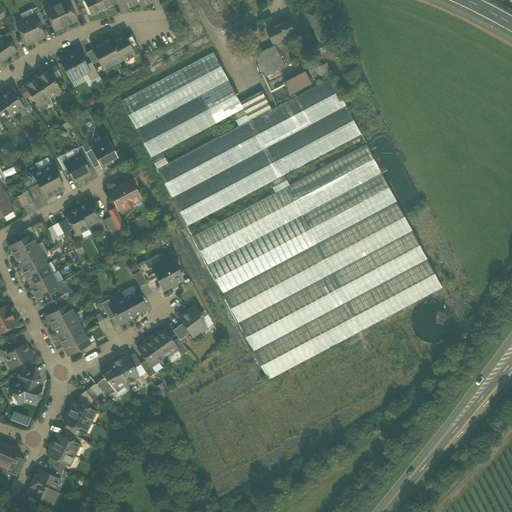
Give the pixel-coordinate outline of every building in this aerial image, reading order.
[(45,11),(54,31),(76,20),(74,17),(67,0),(64,1),(62,0),(59,2),(58,5),(45,11)] [(67,0),(74,17),(80,14),(73,0),(67,0)] [(87,14),(91,15),(111,5),(109,1),(108,0),(83,0),(87,7),(86,10),(87,14)] [(121,0),(126,9),(139,2),(142,7),(152,2),(150,0),(121,0)] [(34,15),(39,26),(44,24),(36,7),(31,10),(34,16),(34,15)] [(306,13),(312,26),(323,20),(317,8),(306,13)] [(20,14),(23,21),(34,16),(31,10),(30,9),(20,14)] [(17,26),(26,45),(44,36),(39,26),(34,15),(34,16),(23,21),(24,22),(17,26)] [(267,30),(275,45),(283,42),(296,35),(289,19),(267,30)] [(307,48),(312,59),(336,48),(323,20),(312,26),(320,42),(307,48)] [(8,40),(14,50),(20,46),(14,35),(8,40)] [(98,61),(103,70),(132,55),(133,52),(132,50),(126,39),(125,37),(122,36),(111,42),(110,41),(107,40),(93,47),(92,50),(98,61)] [(126,39),(132,50),(137,47),(132,36),(126,39)] [(0,60),(1,62),(16,51),(14,50),(8,40),(6,37),(0,41),(0,60)] [(283,42),(275,45),(285,67),(293,63),(283,42)] [(265,76),(285,67),(275,45),(255,55),(265,76)] [(59,60),(70,81),(86,73),(89,71),(86,65),(78,50),(59,60)] [(87,53),(91,62),(92,64),(98,61),(92,50),(87,53)] [(157,168),(249,120),(240,102),(213,51),(121,100),(157,168)] [(99,76),(92,64),(91,62),(86,65),(89,71),(86,73),(90,81),(99,76)] [(328,63),(317,67),(321,79),(333,74),(328,63)] [(48,70),(53,79),(60,75),(55,65),(48,70)] [(40,72),(34,76),(49,98),(61,90),(53,79),(48,70),(42,74),(40,72)] [(284,84),(290,95),(312,83),(306,72),(284,84)] [(101,80),(99,76),(90,81),(86,73),(70,81),(74,87),(85,81),(88,87),(101,80)] [(37,106),(49,98),(34,76),(28,79),(30,82),(24,86),(30,95),(37,106)] [(331,77),(271,108),(249,120),(157,168),(188,227),(270,183),(275,192),(193,236),(254,352),(269,380),(442,288),(369,149),(366,144),(289,184),(285,175),(362,135),(331,77)] [(18,90),(22,96),(24,99),(30,95),(24,86),(18,90)] [(284,97),(286,94),(285,90),(282,88),(279,88),(276,92),(276,95),(280,98),(284,97)] [(11,90),(0,97),(0,98),(12,115),(18,110),(17,109),(22,106),(18,100),(11,90)] [(262,91),(240,102),(249,120),(271,108),(262,91)] [(30,107),(24,99),(22,96),(18,100),(22,106),(25,110),(30,107)] [(0,123),(12,115),(0,98),(0,123)] [(99,166),(101,169),(109,164),(108,163),(118,158),(106,136),(101,139),(99,136),(92,140),(94,143),(88,146),(90,150),(99,166)] [(84,163),(89,160),(85,152),(82,146),(76,149),(79,154),(84,163)] [(63,162),(79,154),(76,149),(75,148),(56,158),(63,171),(67,169),(63,162)] [(90,150),(85,152),(89,160),(94,168),(99,166),(90,150)] [(67,169),(74,183),(90,175),(84,163),(79,154),(63,162),(67,169)] [(38,171),(51,164),(47,158),(35,164),(38,171)] [(37,184),(45,199),(64,189),(51,164),(38,171),(32,174),(37,184)] [(26,175),(32,187),(37,184),(32,174),(32,172),(26,175)] [(111,197),(117,208),(123,205),(124,205),(125,207),(132,203),(131,201),(138,197),(129,180),(110,190),(113,196),(111,197)] [(9,190),(3,193),(8,202),(14,199),(9,190)] [(22,194),(28,204),(33,202),(27,191),(22,194)] [(0,194),(0,205),(8,202),(3,193),(0,194)] [(23,207),(28,204),(22,194),(17,197),(23,207)] [(13,211),(8,202),(0,205),(0,217),(3,216),(12,211),(13,211)] [(89,202),(77,208),(87,226),(99,220),(89,202)] [(88,228),(87,226),(77,208),(65,214),(67,218),(72,228),(73,230),(72,233),(74,235),(77,236),(79,235),(80,232),(88,228)] [(111,217),(116,227),(123,224),(114,208),(108,211),(111,217)] [(12,211),(3,216),(6,221),(15,216),(12,211)] [(104,221),(111,235),(118,231),(116,227),(111,217),(104,221)] [(58,224),(63,233),(72,228),(67,218),(57,223),(58,224)] [(57,236),(63,233),(58,224),(52,227),(57,236)] [(47,229),(52,239),(57,236),(52,227),(52,226),(47,229)] [(18,234),(21,240),(30,235),(34,233),(31,227),(18,234)] [(12,252),(14,256),(36,245),(30,235),(21,240),(9,246),(12,251),(12,252)] [(36,245),(41,255),(47,252),(41,242),(36,245)] [(17,261),(20,266),(41,255),(36,245),(14,256),(16,261),(17,261)] [(22,272),(24,276),(46,264),(41,255),(20,266),(22,271),(22,272)] [(157,277),(164,290),(171,286),(171,288),(172,287),(173,287),(175,286),(176,285),(176,284),(182,280),(169,255),(160,260),(161,261),(151,267),(157,277)] [(46,264),(51,274),(56,271),(51,262),(46,264)] [(28,281),(30,285),(51,274),(46,264),(24,276),(27,280),(28,281)] [(138,267),(140,271),(146,283),(157,277),(151,267),(148,269),(145,264),(138,267)] [(57,284),(63,280),(58,271),(56,271),(51,274),(57,284)] [(139,287),(146,283),(140,271),(133,274),(139,287)] [(33,291),(35,295),(57,284),(51,274),(30,285),(33,290),(33,291)] [(63,280),(57,284),(62,294),(67,291),(68,291),(63,280)] [(62,294),(57,284),(35,295),(37,300),(38,300),(41,305),(53,299),(62,294)] [(53,299),(56,304),(69,297),(70,296),(67,291),(62,294),(53,299)] [(136,292),(124,298),(133,316),(146,309),(136,292)] [(72,302),(69,297),(56,304),(58,309),(68,304),(72,302)] [(134,317),(133,316),(124,298),(112,305),(109,307),(114,317),(119,325),(134,317)] [(101,304),(107,317),(109,319),(114,317),(109,307),(112,305),(108,299),(101,304)] [(437,302),(430,302),(425,303),(420,306),(416,309),(414,312),(412,317),(411,321),(412,327),(413,330),(414,333),(417,336),(420,339),(422,341),(426,343),(429,343),(433,344),(437,343),(441,342),(445,338),(450,333),(452,327),(452,321),(451,316),(449,311),(447,307),(443,304),(437,302)] [(49,322),(51,326),(73,314),(68,304),(58,309),(47,316),(49,321),(49,322)] [(0,333),(15,326),(12,320),(13,319),(9,311),(7,312),(4,306),(0,308),(0,333)] [(189,333),(192,337),(200,331),(199,328),(204,324),(198,317),(201,315),(194,306),(178,319),(182,323),(189,333)] [(78,312),(73,314),(78,324),(83,321),(78,312)] [(55,331),(57,335),(78,324),(73,314),(51,326),(54,330),(55,331)] [(113,327),(109,319),(107,317),(102,319),(108,330),(113,327)] [(103,332),(108,330),(102,319),(97,322),(103,332)] [(172,331),(178,338),(180,340),(189,333),(182,323),(172,331)] [(60,341),(62,346),(84,334),(78,324),(57,335),(60,340),(60,341)] [(164,330),(151,339),(164,358),(176,349),(177,349),(172,342),(164,330)] [(89,344),(84,334),(62,346),(64,350),(65,350),(68,355),(80,349),(89,344)] [(187,350),(180,340),(178,338),(172,342),(177,349),(176,349),(180,355),(187,350)] [(158,362),(164,358),(151,339),(138,348),(146,360),(151,367),(151,366),(155,372),(162,367),(158,362)] [(80,349),(82,354),(97,346),(94,341),(89,344),(80,349)] [(3,355),(10,369),(32,357),(31,356),(33,355),(30,349),(28,350),(24,344),(12,350),(3,355)] [(0,350),(0,356),(3,355),(12,350),(9,345),(0,350)] [(134,368),(140,364),(134,354),(127,357),(134,368)] [(114,362),(127,384),(134,379),(131,373),(135,371),(134,368),(127,357),(121,360),(118,362),(117,360),(114,362)] [(146,360),(140,364),(149,377),(155,372),(151,366),(151,367),(146,360)] [(115,390),(127,384),(114,362),(103,369),(105,372),(107,375),(104,378),(114,391),(115,391),(115,390)] [(41,386),(38,385),(35,384),(34,381),(40,378),(34,367),(19,375),(22,381),(10,387),(14,396),(17,394),(22,403),(24,401),(35,405),(37,400),(40,398),(42,394),(40,391),(41,386)] [(131,373),(134,379),(139,377),(135,371),(131,373)] [(102,393),(106,398),(114,391),(104,378),(95,384),(102,393)] [(95,384),(90,387),(97,396),(102,393),(95,384)] [(92,400),(97,396),(90,387),(85,391),(92,400)] [(88,408),(92,400),(85,391),(81,395),(77,402),(88,408)] [(69,407),(67,411),(90,422),(95,411),(88,408),(77,402),(74,401),(72,406),(69,407)] [(11,418),(17,420),(20,413),(14,411),(11,418)] [(84,433),(90,422),(67,411),(65,415),(66,418),(63,423),(66,424),(76,429),(84,433)] [(29,417),(20,413),(17,420),(26,424),(29,417)] [(63,430),(66,431),(74,435),(76,429),(66,424),(63,430)] [(82,439),(74,435),(66,431),(63,436),(79,444),(82,439)] [(53,440),(51,444),(74,455),(79,444),(63,436),(58,434),(56,439),(53,440)] [(10,470),(11,470),(16,456),(19,450),(0,442),(0,463),(1,464),(1,466),(10,470)] [(68,466),(74,455),(51,444),(49,448),(50,451),(47,456),(50,457),(66,465),(68,466)] [(9,473),(16,476),(24,460),(16,456),(11,470),(10,470),(9,473)] [(53,465),(63,470),(66,465),(50,457),(47,462),(53,465)] [(61,476),(63,477),(66,472),(63,470),(53,465),(51,471),(61,476)] [(35,475),(33,480),(54,490),(59,479),(61,476),(51,471),(49,474),(39,469),(36,475),(35,475)] [(53,504),(53,503),(50,502),(55,491),(54,490),(33,480),(31,483),(30,485),(31,486),(28,492),(40,498),(53,504)] [(59,493),(55,491),(50,502),(53,503),(59,493)] [(37,504),(50,510),(53,504),(40,498),(37,504)]
